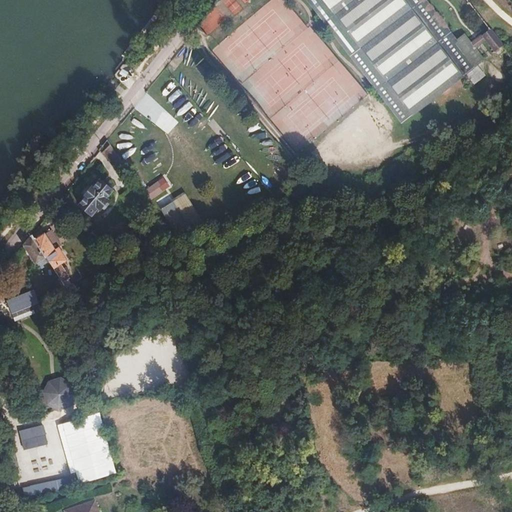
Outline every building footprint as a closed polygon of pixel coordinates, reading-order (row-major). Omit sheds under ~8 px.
[(306,0),(401,123),(483,60),(474,47),(462,56),(453,43),(455,41),(423,0),(306,0)] [(500,42),(487,25),(477,33),(491,49),(500,42)] [(149,201),(168,186),(161,176),(142,191),(149,201)] [(99,209),(100,207),(104,201),(106,199),(104,197),(111,189),(98,179),(91,187),(90,186),(82,196),(84,197),(78,204),(91,215),(97,207),(99,209)] [(183,193),(172,200),(168,193),(155,201),(177,237),(202,221),(183,193)] [(104,201),(100,207),(103,210),(108,204),(104,201)] [(69,294),(73,292),(57,266),(63,262),(56,250),(56,249),(46,233),(37,240),(34,237),(32,238),(48,263),(69,294)] [(32,238),(30,236),(22,245),(34,263),(35,263),(38,266),(42,264),(43,266),(48,263),(32,238)] [(6,302),(11,314),(38,303),(33,291),(6,302)] [(38,303),(11,314),(13,319),(40,308),(38,303)] [(60,379),(49,383),(44,394),(48,405),(58,410),(70,407),(75,396),(71,385),(60,379)] [(24,452),(49,446),(43,418),(18,423),(24,452)] [(75,475),(33,484),(35,494),(78,485),(75,475)] [(96,511),(92,499),(65,508),(66,511),(96,511)]
